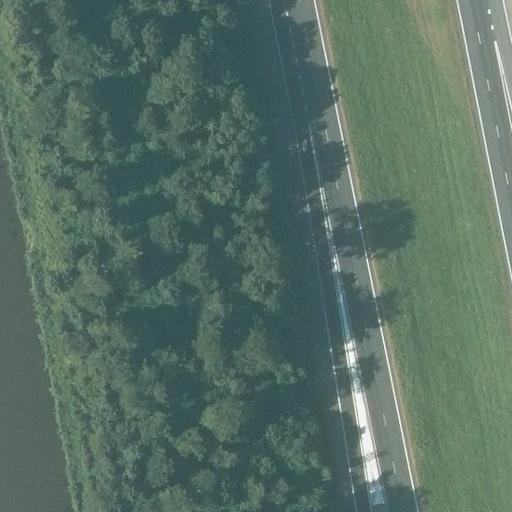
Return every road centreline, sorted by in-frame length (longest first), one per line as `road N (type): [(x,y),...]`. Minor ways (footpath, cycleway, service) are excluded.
road 1 (motorway): [(328,146),(402,511)]
road 2 (motorway): [(328,146),(364,511)]
road 3 (motorway): [(511,207),(480,46)]
road 4 (motorway): [(298,0),(328,146)]
